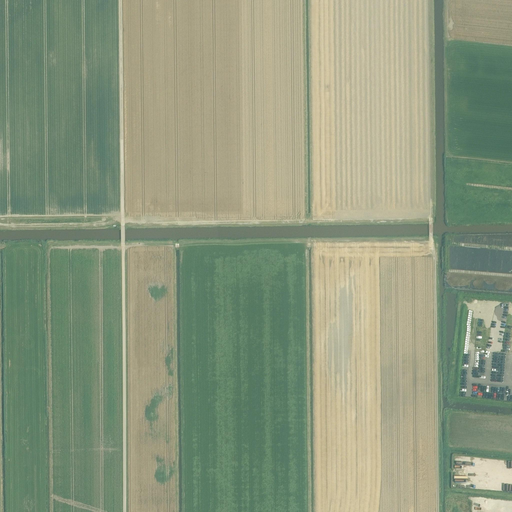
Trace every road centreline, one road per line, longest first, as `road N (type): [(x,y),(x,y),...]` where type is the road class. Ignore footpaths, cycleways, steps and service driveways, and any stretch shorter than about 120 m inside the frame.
road 1 (track): [(438,511),(431,0)]
road 2 (track): [(124,511),(119,0)]
